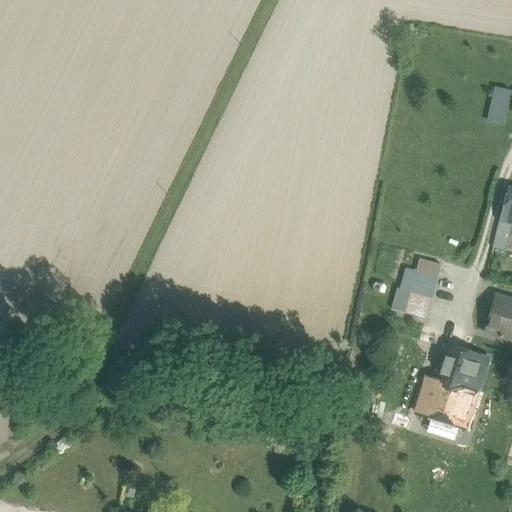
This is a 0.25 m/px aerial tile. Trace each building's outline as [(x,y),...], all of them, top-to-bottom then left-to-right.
[(496,92),(492,120),(502,121),(507,94),(496,92)] [(511,191),(508,190),(502,222),(511,224),(511,191)] [(502,222),(496,250),(505,252),(511,224),(502,222)] [(438,276),(417,270),(411,292),(432,297),(438,276)] [(432,297),(411,292),(405,313),(426,319),(432,297)] [(511,300),(506,299),(505,304),(495,302),(487,331),(501,335),(500,336),(502,337),(502,335),(511,338),(511,300)] [(485,358),(447,348),(438,380),(427,377),(416,412),(418,413),(418,414),(420,414),(420,413),(432,417),(428,430),(455,438),(459,426),(463,427),(485,358)] [(372,378),(353,375),(349,402),(339,401),(337,418),(336,426),(345,427),(346,421),(349,421),(349,420),(365,422),(372,378)]
